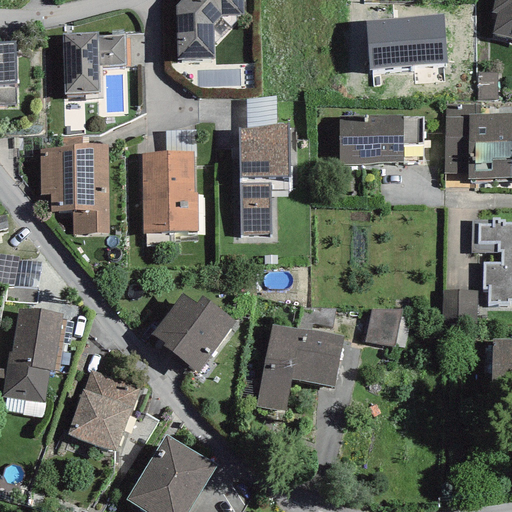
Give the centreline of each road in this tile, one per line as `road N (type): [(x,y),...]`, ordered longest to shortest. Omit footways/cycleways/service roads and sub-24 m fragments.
road 1 (residential): [(0,184),(186,414),(229,459),(302,505)]
road 2 (residential): [(121,0),(47,19),(0,16)]
